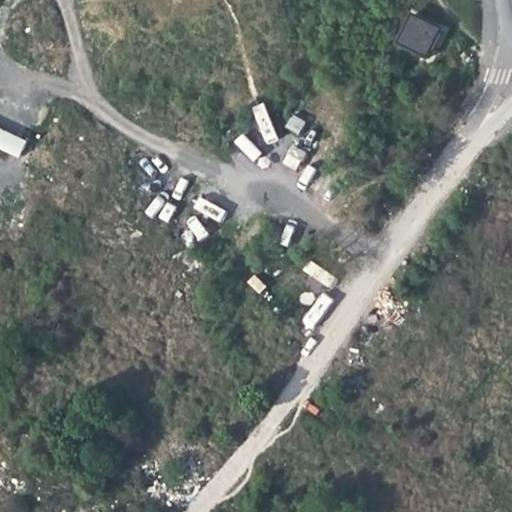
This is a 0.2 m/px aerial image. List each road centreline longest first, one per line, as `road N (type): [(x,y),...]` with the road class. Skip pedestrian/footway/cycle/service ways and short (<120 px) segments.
road 1 (residential): [(454,160),(195,511)]
road 2 (residential): [(509,9),(495,76),(454,160)]
